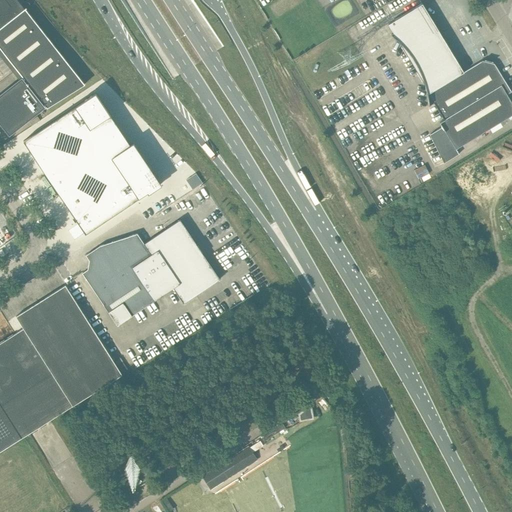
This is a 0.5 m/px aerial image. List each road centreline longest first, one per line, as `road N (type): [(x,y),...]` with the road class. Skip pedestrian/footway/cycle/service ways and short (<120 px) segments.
road 1 (primary): [(99,0),(165,100),(333,314)]
road 2 (primary): [(145,0),(333,314)]
road 3 (primary): [(478,511),(310,213)]
road 4 (primary): [(310,213),(173,0)]
road 5 (primary): [(310,213),(271,111),(214,0)]
road 6 (unclassified): [(132,511),(321,390)]
road 7 (primary): [(333,314),(438,511)]
road 8 (unclassified): [(0,179),(36,248),(0,278)]
